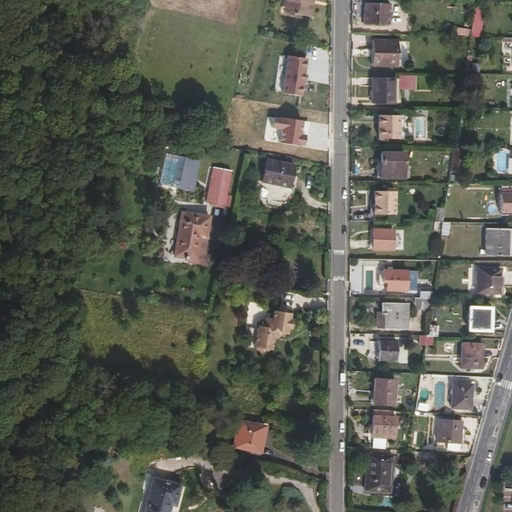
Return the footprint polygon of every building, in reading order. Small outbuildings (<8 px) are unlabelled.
[(287,0),(292,1),(290,13),(312,17),(314,5),(308,4),(308,0),(287,0)] [(388,25),(388,4),(365,4),(365,25),(388,25)] [(396,67),(397,42),(373,41),(372,66),(396,67)] [(281,54),(283,46),(269,43),(267,51),(281,54)] [(283,67),(285,58),(266,54),(264,63),(283,67)] [(312,87),(314,68),(291,65),(289,82),(301,83),(300,100),(313,101),(314,87),(312,87)] [(415,89),(415,76),(398,75),(397,88),(415,89)] [(394,104),(394,80),(372,79),(371,103),(394,104)] [(399,139),(399,116),(379,116),(379,139),(399,139)] [(464,184),(464,148),(454,148),(453,184),(464,184)] [(193,191),(199,160),(174,154),(167,185),(193,191)] [(403,179),(403,168),(403,154),(380,154),(380,178),(403,179)] [(291,207),(294,190),(290,189),(294,167),(268,161),(263,183),(256,182),(253,199),(291,207)] [(222,207),(227,170),(209,168),(205,205),(222,207)] [(394,215),(395,189),(388,189),(388,192),(374,192),(373,215),(394,215)] [(511,213),(511,194),(499,194),(499,213),(511,213)] [(443,223),(445,211),(436,210),(435,223),(443,223)] [(202,265),(209,218),(181,214),(175,258),(187,260),(187,263),(202,265)] [(393,249),(394,230),(372,230),(372,249),(393,249)] [(508,248),(508,238),(508,230),(484,230),(483,257),(508,257),(508,248)] [(406,291),(406,270),(382,270),(382,282),(386,283),(386,291),(406,291)] [(498,295),(499,271),(475,271),(475,295),(498,295)] [(401,329),(402,303),(381,303),(381,313),(378,314),(377,329),(401,329)] [(490,333),(491,307),(467,307),(467,332),(490,333)] [(287,334),(287,329),(291,330),(292,319),(290,319),(290,313),(274,311),(272,318),(267,317),(262,322),(262,326),(258,326),(254,348),(257,348),(262,355),(269,350),(272,350),(273,339),(282,334),(287,334)] [(436,337),(436,327),(427,327),(426,337),(432,337),(436,337)] [(398,361),(398,343),(379,342),(378,361),(398,361)] [(480,368),(480,346),(459,346),(459,368),(480,368)] [(394,405),(395,381),(376,380),(374,404),(394,405)] [(470,410),(471,385),(451,385),(450,409),(470,410)] [(396,438),(397,417),(390,417),(390,411),(375,410),(375,416),(373,416),(372,436),(369,436),(369,439),(370,442),(373,442),(373,444),(386,445),(386,438),(396,438)] [(257,450),(260,435),(263,435),(265,425),(239,420),(233,444),(257,450)] [(461,449),(461,429),(461,421),(438,420),(437,441),(447,441),(447,448),(461,449)] [(389,492),(392,456),(367,454),(365,490),(389,492)] [(168,511),(170,505),(174,505),(178,487),(153,481),(145,511),(168,511)]
